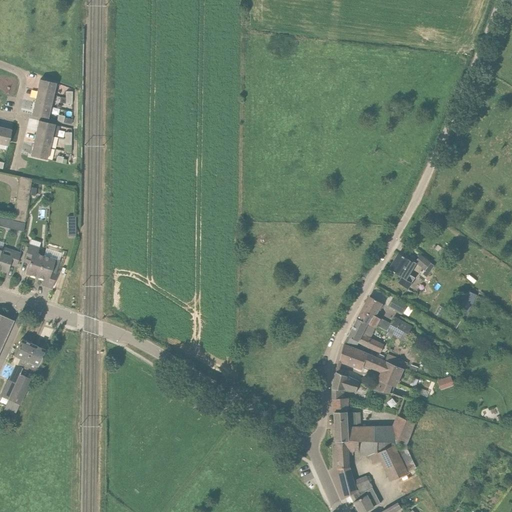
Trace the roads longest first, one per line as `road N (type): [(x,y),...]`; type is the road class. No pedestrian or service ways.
road 1 (unclassified): [(303,451),(318,422),(328,336),(441,134),(497,0)]
road 2 (residential): [(303,451),(227,396),(124,340),(0,294)]
